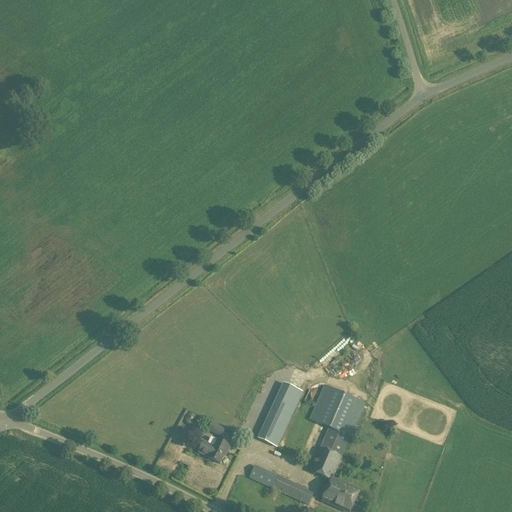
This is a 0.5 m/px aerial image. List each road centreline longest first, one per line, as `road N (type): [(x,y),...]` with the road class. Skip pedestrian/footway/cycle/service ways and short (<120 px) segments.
road 1 (unclassified): [(8,417),(422,91)]
road 2 (unclassified): [(216,511),(8,417)]
